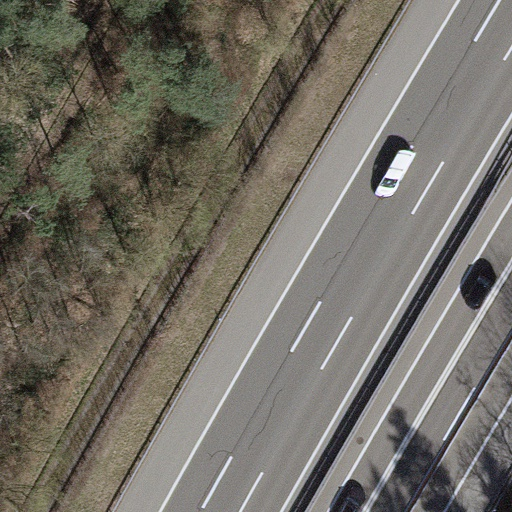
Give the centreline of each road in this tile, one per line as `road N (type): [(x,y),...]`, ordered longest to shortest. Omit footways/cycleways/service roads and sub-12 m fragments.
road 1 (track): [(40,511),(327,0)]
road 2 (motorway): [(511,15),(223,511)]
road 3 (motorway): [(350,511),(511,241)]
road 4 (motorway): [(404,511),(511,332)]
